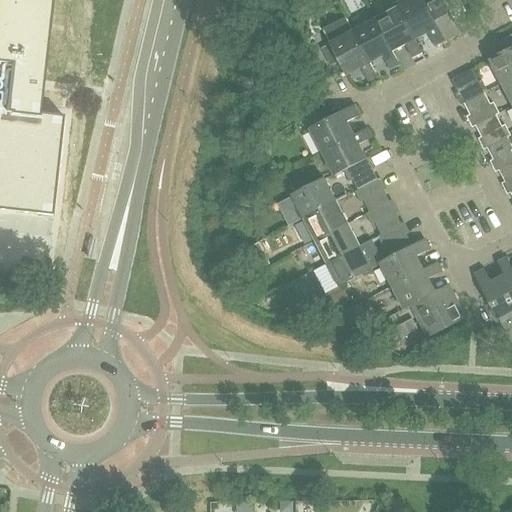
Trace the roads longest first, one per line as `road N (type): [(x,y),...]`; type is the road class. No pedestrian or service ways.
road 1 (secondary): [(128,429),(511,448)]
road 2 (secondary): [(511,406),(165,403),(129,396)]
road 3 (secondary): [(91,360),(171,0)]
road 4 (residential): [(457,267),(374,102),(436,70)]
road 5 (residential): [(511,218),(436,70)]
